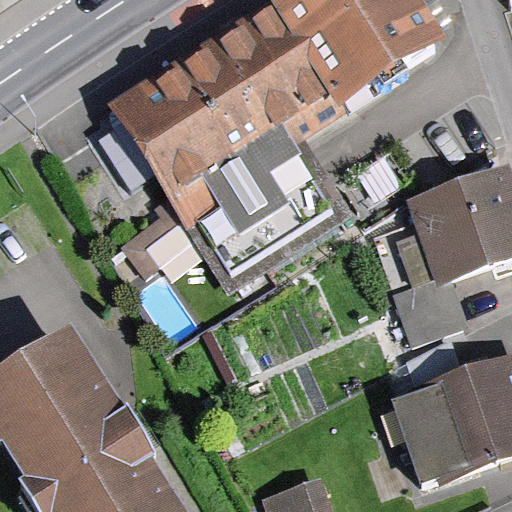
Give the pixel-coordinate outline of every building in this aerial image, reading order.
[(368,0),(292,0),(105,125),(228,308),(342,232),(279,138),(405,54),(368,0)] [(511,218),(502,187),(404,218),(425,287),(393,298),(412,360),(475,340),(458,286),(511,269),(511,218)] [(172,511),(77,359),(0,407),(0,444),(42,511),(172,511)] [(511,380),(378,429),(407,511),(415,511),(511,477),(511,380)] [(315,511),(313,502),(276,511),(315,511)]
